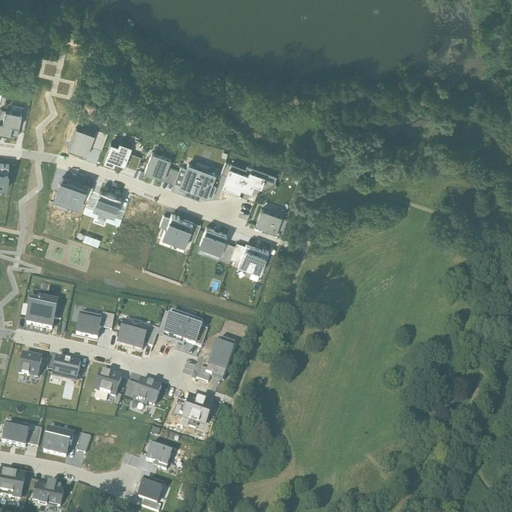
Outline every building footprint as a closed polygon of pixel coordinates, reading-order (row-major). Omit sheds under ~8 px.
[(0,132),(17,136),(22,113),(0,108),(0,132)] [(95,134),(76,127),(67,149),(86,156),(90,146),(95,134)] [(95,134),(90,146),(101,150),(107,133),(96,129),(95,134)] [(124,166),(129,153),(132,146),(119,141),(118,145),(111,143),(103,162),(114,166),(115,162),(124,166)] [(171,158),(152,152),(144,173),(153,176),(153,175),(163,178),(168,167),(171,158)] [(124,166),(136,170),(141,157),(129,153),(124,166)] [(194,166),(188,164),(186,169),(181,184),(186,186),(185,188),(184,192),(199,197),(200,194),(201,191),(207,193),(210,184),(214,173),(208,171),(210,165),(197,160),(194,166)] [(221,172),(227,175),(231,163),(225,161),(221,172)] [(227,175),(223,186),(239,191),(240,187),(251,190),(253,183),(261,186),(264,176),(266,172),(247,165),(246,169),(231,163),(227,175)] [(0,189),(7,190),(9,165),(0,164),(0,189)] [(179,171),(168,167),(163,178),(175,182),(179,171)] [(181,184),(186,169),(180,167),(179,171),(175,182),(174,184),(185,188),(186,186),(181,184)] [(273,179),(264,176),(261,186),(260,186),(263,191),(276,185),(273,179)] [(87,186),(62,177),(57,191),(58,192),(55,201),(79,210),(81,203),(87,186)] [(201,191),(200,194),(212,198),(216,187),(210,184),(207,193),(201,191)] [(93,188),(87,186),(81,203),(87,205),(92,191),(93,188)] [(93,211),(99,194),(92,191),(87,205),(83,215),(97,220),(98,217),(100,213),(93,211)] [(107,216),(114,218),(120,202),(121,199),(114,197),(114,198),(107,195),(108,195),(100,192),(99,194),(93,211),(100,213),(98,217),(106,220),(107,216)] [(127,204),(120,202),(114,218),(107,216),(106,220),(105,223),(119,228),(127,204)] [(277,229),(281,218),(282,216),(262,208),(255,226),(276,233),(277,229)] [(179,219),(171,216),(166,231),(165,231),(161,240),(186,249),(189,241),(187,241),(193,225),(184,222),(184,223),(178,221),(179,219)] [(277,229),(283,231),(287,220),(281,218),(277,229)] [(220,254),(224,243),(226,236),(206,229),(199,247),(220,254)] [(230,261),(235,247),(224,243),(220,254),(218,260),(229,264),(230,261)] [(235,247),(230,261),(239,264),(245,247),(236,244),(235,247)] [(245,247),(239,264),(238,267),(260,275),(268,252),(246,244),(245,247)] [(35,280),(33,292),(55,296),(56,290),(60,291),(62,285),(35,280)] [(26,322),(51,327),(57,302),(31,296),(26,322)] [(76,333),(97,337),(100,326),(101,318),(80,313),(76,333)] [(102,313),(101,318),(100,326),(111,328),(114,315),(102,313)] [(203,325),(171,313),(162,338),(183,345),(185,341),(196,345),(202,328),(203,325)] [(132,325),(124,323),(118,342),(127,344),(126,346),(133,348),(133,347),(142,349),(148,330),(139,328),(140,326),(132,323),(132,325)] [(146,343),(153,346),(159,329),(153,326),(146,343)] [(207,330),(202,328),(196,345),(201,347),(207,330)] [(211,377),(222,381),(235,346),(218,340),(215,348),(213,347),(209,360),(210,361),(207,368),(205,373),(210,374),(212,375),(211,377)] [(18,373),(37,376),(41,357),(23,353),(18,373)] [(80,362),(56,356),(52,374),(76,379),(80,362)] [(196,377),(207,381),(210,374),(205,373),(207,368),(200,366),(196,377)] [(121,376),(100,370),(94,389),(115,395),(121,376)] [(122,395),(133,399),(139,382),(128,378),(122,395)] [(154,404),(161,386),(141,378),(139,382),(133,399),(147,405),(148,402),(154,404)] [(190,396),(189,401),(187,406),(185,405),(183,409),(181,409),(180,413),(184,414),(183,416),(189,419),(189,420),(198,423),(198,422),(205,424),(212,404),(190,396)] [(173,413),(183,416),(184,414),(180,413),(181,409),(183,409),(185,405),(187,406),(189,401),(178,398),(173,413)] [(2,440),(25,445),(26,442),(28,430),(29,428),(21,426),(22,422),(13,420),(12,424),(5,423),(2,440)] [(34,431),(28,430),(26,442),(37,445),(41,428),(35,426),(34,431)] [(73,434),(48,428),(43,449),(65,455),(68,444),(70,444),(73,434)] [(91,436),(80,433),(76,449),(85,451),(91,436)] [(165,448),(151,443),(146,459),(158,464),(157,466),(166,469),(171,455),(173,456),(175,449),(166,446),(165,448)] [(24,474),(0,469),(0,492),(20,497),(24,474)] [(61,484),(31,477),(26,498),(39,500),(38,503),(46,505),(47,502),(60,505),(63,490),(59,489),(61,484)] [(144,479),(138,496),(144,498),(156,502),(162,486),(144,479)] [(141,504),(158,510),(161,504),(156,502),(144,498),(141,504)]
